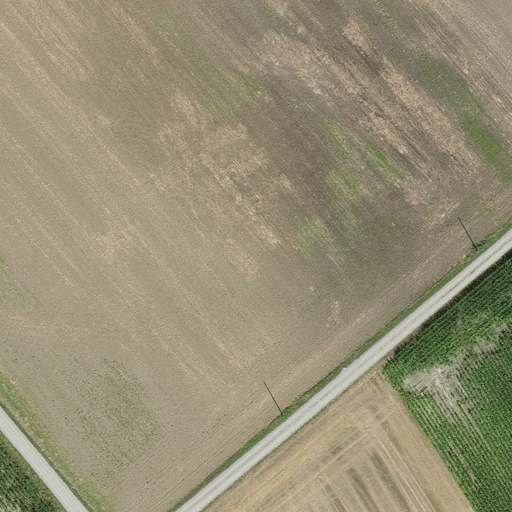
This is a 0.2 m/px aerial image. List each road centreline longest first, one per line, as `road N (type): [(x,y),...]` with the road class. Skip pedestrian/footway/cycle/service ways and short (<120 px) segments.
road 1 (track): [(511,235),(177,511)]
road 2 (track): [(0,404),(83,511)]
